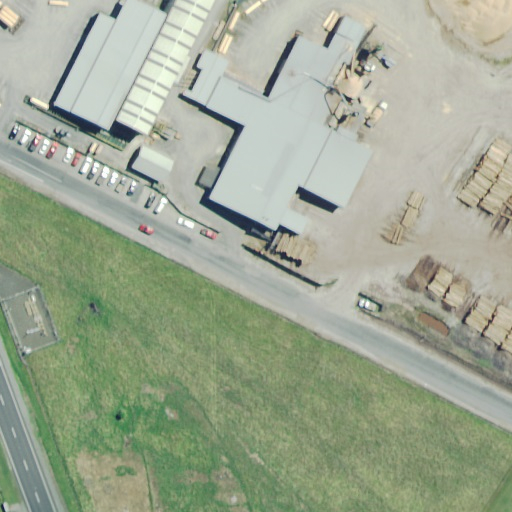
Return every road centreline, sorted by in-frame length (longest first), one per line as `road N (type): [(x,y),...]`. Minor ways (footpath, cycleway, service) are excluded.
road 1 (unclassified): [(511,410),(0,150)]
road 2 (primary): [(44,511),(0,392)]
